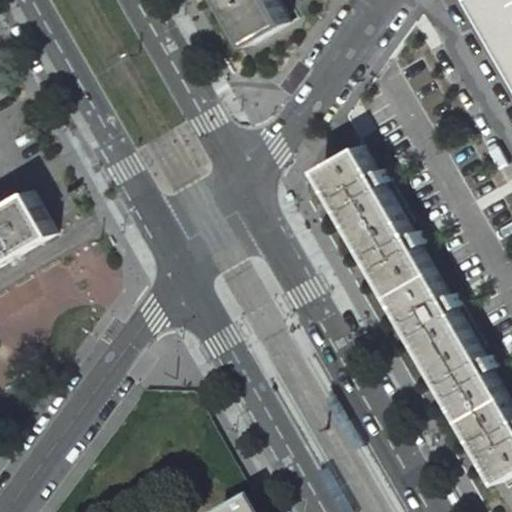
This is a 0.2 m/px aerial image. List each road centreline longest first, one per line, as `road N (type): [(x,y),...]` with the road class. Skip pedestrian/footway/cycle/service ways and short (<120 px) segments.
road 1 (secondary): [(423,511),(244,194)]
road 2 (secondary): [(41,0),(191,267)]
road 3 (residential): [(191,267),(6,511)]
road 4 (secondary): [(191,267),(338,511)]
road 5 (residential): [(382,0),(244,194)]
road 6 (secondary): [(244,194),(130,0)]
